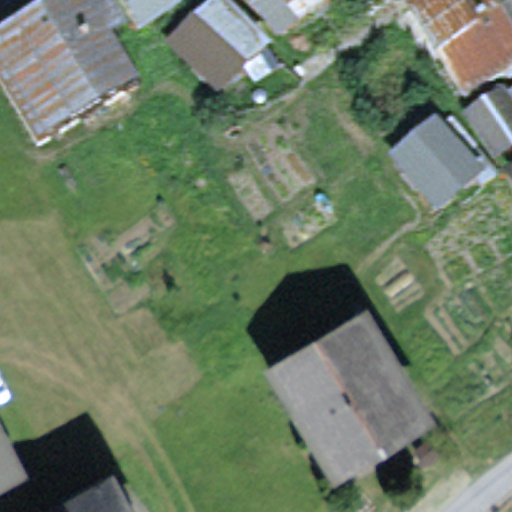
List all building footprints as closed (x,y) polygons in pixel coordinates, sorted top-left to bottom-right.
[(175,0),(136,0),(0,67),(0,68),(49,165),(154,113),(128,61),(190,30),(175,0)] [(352,0),(231,0),(226,5),(278,64),(355,6),(352,0)] [(511,37),(487,0),(454,0),(409,29),(466,117),(511,87),(511,37)] [(511,0),(487,0),(511,37),(511,0)] [(226,5),(169,79),(225,124),(278,64),(226,5)] [(511,126),(502,112),(467,135),(494,176),(511,163),(511,126)] [(445,138),(405,179),(453,225),(493,184),(445,138)] [(280,387),(277,389),(345,506),(451,456),(386,333),(280,387)] [(0,429),(0,510),(30,498),(0,429)] [(161,511),(153,496),(119,511),(161,511)]
